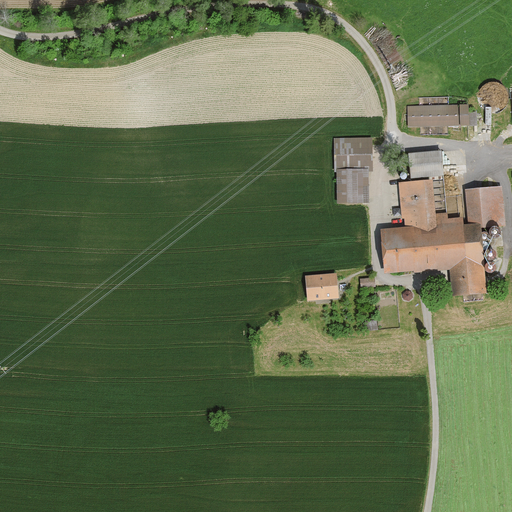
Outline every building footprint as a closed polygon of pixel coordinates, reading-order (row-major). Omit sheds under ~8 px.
[(469,106),(408,108),(408,129),(478,128),(477,115),(469,115),(469,106)] [(373,139),(334,139),(334,175),(338,175),(338,205),(370,205),(369,173),(373,173),(373,139)] [(441,150),(409,153),(411,178),(444,175),(441,150)] [(436,213),(433,180),(399,183),(402,218),(405,217),(406,227),(380,229),(385,274),(414,271),(414,273),(449,270),(452,298),(488,295),(482,228),(506,226),(503,186),(465,189),(468,224),(464,224),(463,217),(448,218),(448,212),(436,213)] [(308,303),(341,300),(339,277),(306,280),(308,303)]
